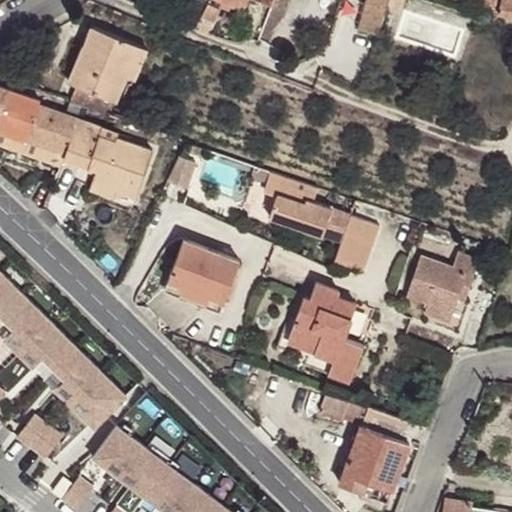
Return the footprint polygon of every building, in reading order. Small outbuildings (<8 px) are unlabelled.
[(221,0),(244,10),(249,0),(258,0),(260,1),(267,3),(267,0),(221,0)] [(368,0),(360,28),(379,33),(386,11),(389,0),(368,0)] [(403,0),(389,0),(386,11),(399,13),(403,0)] [(474,0),(472,10),(479,12),(480,6),(492,9),(494,0),(474,0)] [(262,18),(267,3),(260,1),(255,15),(262,18)] [(219,7),(209,3),(202,16),(212,20),(219,7)] [(511,19),(511,7),(503,5),(499,16),(511,19)] [(126,74),(138,43),(93,25),(69,80),(77,84),(116,100),(126,74)] [(149,48),(138,43),(126,74),(136,77),(149,48)] [(0,85),(8,88),(14,90),(16,83),(23,65),(0,55),(0,85)] [(116,100),(77,84),(70,101),(81,105),(110,115),(116,100)] [(0,85),(0,112),(8,88),(0,85)] [(14,90),(8,88),(0,112),(0,127),(67,151),(78,116),(81,105),(70,101),(66,113),(38,103),(39,99),(14,90)] [(78,116),(67,151),(65,157),(96,168),(90,186),(115,195),(116,189),(137,196),(153,149),(117,136),(116,139),(100,133),(103,125),(78,116)] [(119,131),(103,125),(100,133),(116,139),(117,136),(119,131)] [(67,151),(0,127),(0,143),(61,165),(65,157),(67,151)] [(196,159),(180,154),(169,178),(187,184),(196,159)] [(314,199),(318,186),(272,170),(265,190),(278,194),(271,216),(323,234),(332,205),(314,199)] [(363,204),(355,201),(350,214),(359,217),(363,204)] [(359,217),(350,214),(334,260),(363,270),(379,225),(359,217)] [(240,259),(184,238),(168,279),(184,285),(183,289),(207,298),(208,294),(224,301),(240,259)] [(429,301),(453,309),(458,295),(461,285),(468,288),(478,258),(458,251),(453,264),(422,254),(409,294),(429,301)] [(25,293),(1,269),(0,269),(0,313),(3,316),(25,293)] [(305,296),(290,334),(320,345),(318,352),(333,358),(354,366),(362,344),(344,336),(356,303),(337,295),(339,290),(317,282),(310,299),(305,296)] [(461,285),(458,295),(465,297),(468,288),(461,285)] [(51,318),(25,293),(3,316),(13,326),(3,337),(18,351),(51,318)] [(451,316),(453,309),(429,301),(426,308),(451,316)] [(74,342),(51,318),(18,351),(31,364),(41,354),(52,364),(74,342)] [(320,345),(290,334),(288,340),(318,352),(320,345)] [(99,366),(74,342),(52,364),(62,375),(52,385),(66,399),(99,366)] [(348,380),(354,366),(333,358),(328,372),(348,380)] [(125,392),(99,366),(66,399),(81,413),(90,404),(102,415),(125,392)] [(343,416),(349,396),(344,395),(328,389),(320,409),(343,418),(343,416)] [(363,423),(369,404),(349,396),(343,416),(363,423)] [(92,425),(102,415),(90,404),(81,413),(92,425)] [(410,439),(416,421),(369,404),(363,423),(342,482),(363,489),(367,478),(393,487),(410,439)] [(36,412),(18,434),(33,445),(50,423),(36,412)] [(143,440),(114,419),(92,453),(105,464),(111,456),(124,466),(143,440)] [(50,423),(33,445),(47,456),(64,433),(50,423)] [(143,440),(124,466),(136,476),(131,483),(144,493),(169,460),(143,440)] [(111,456),(105,464),(118,473),(124,466),(111,456)] [(169,460),(144,493),(158,503),(163,496),(176,506),(196,480),(169,460)] [(124,466),(118,473),(131,483),(136,476),(124,466)] [(80,473),(63,496),(78,507),(95,484),(80,473)] [(65,474),(54,489),(62,496),(73,481),(65,474)] [(389,499),(393,487),(367,478),(363,489),(389,499)] [(196,480),(176,506),(184,511),(213,511),(222,500),(196,480)] [(163,496),(158,503),(169,511),(171,511),(176,506),(163,496)] [(472,501),(445,498),(442,511),(511,511),(511,509),(472,504),(472,501)] [(237,511),(222,500),(213,511),(237,511)] [(131,511),(118,502),(110,511),(131,511)]
